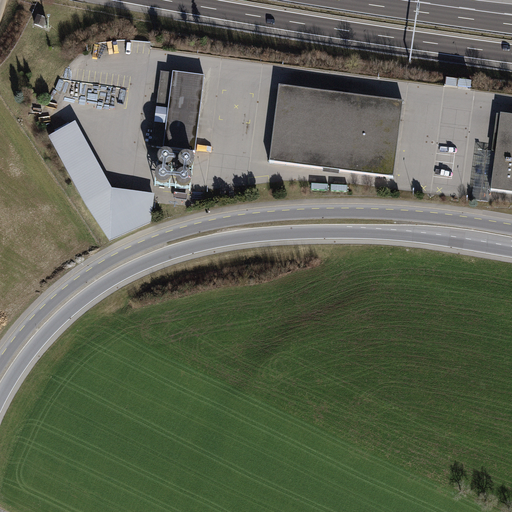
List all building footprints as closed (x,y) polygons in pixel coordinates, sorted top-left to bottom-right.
[(46,22),(36,18),(34,24),(43,28),(46,22)] [(205,81),(171,76),(162,155),(195,159),(205,81)] [(401,112),(279,98),(271,169),(394,183),(401,112)] [(511,126),(503,126),(495,199),(511,200),(511,126)] [(111,194),(73,127),(47,142),(87,214),(108,247),(149,228),(153,199),(111,194)] [(163,159),(160,160),(158,162),(157,165),(157,168),(157,170),(159,173),(161,174),(164,175),(167,175),(169,174),(171,172),(172,170),(173,167),(173,165),(172,163),(170,161),(168,159),(165,159),(163,159)] [(184,162),(182,163),(180,165),(178,167),(178,170),(179,173),(180,175),(182,177),(185,177),(187,177),(190,177),(192,175),(193,173),(194,171),(194,168),(193,166),(191,164),(189,163),(187,162),(184,162)] [(164,192),(167,191),(169,190),(170,187),(170,185),(170,182),(169,180),(167,178),(165,177),(162,177),(159,177),(157,179),(155,181),(154,183),(154,186),(155,189),(157,191),(159,192),(162,193),(164,192)] [(188,194),(190,192),(191,190),(192,188),(191,185),(190,182),(188,180),(186,179),(183,179),(180,180),(178,182),(176,184),(176,187),(176,189),(177,192),(179,194),(181,195),(183,195),(186,195),(188,194)]
